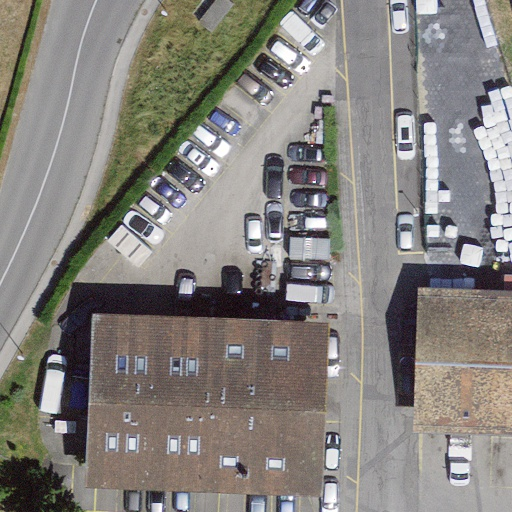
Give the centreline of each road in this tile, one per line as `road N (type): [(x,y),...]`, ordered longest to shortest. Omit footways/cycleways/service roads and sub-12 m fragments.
road 1 (residential): [(369,0),(380,511)]
road 2 (unclassified): [(0,282),(57,141),(97,0)]
